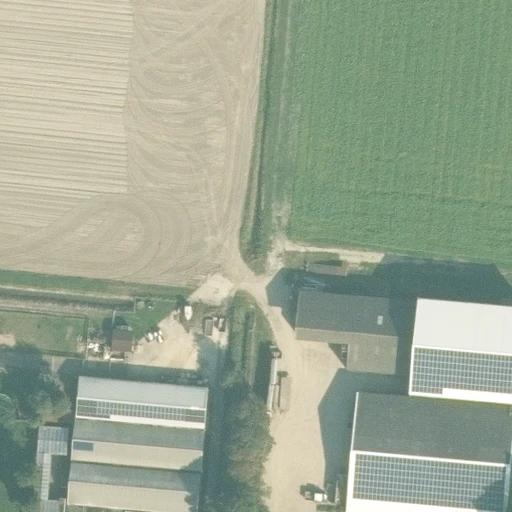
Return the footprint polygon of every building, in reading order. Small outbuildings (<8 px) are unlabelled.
[(422,378),(428,304),(302,293),(298,342),(350,348),(349,371),(422,378)] [(511,312),(428,304),(422,378),(420,401),(511,408),(511,312)] [(113,351),(128,353),(131,332),(115,330),(113,351)] [(66,511),(124,511),(134,511),(198,511),(209,391),(84,378),(80,377),(68,506),(67,506),(66,511)] [(509,511),(511,484),(511,408),(420,401),(359,395),(348,511),(509,511)] [(310,500),(331,503),(333,493),(312,489),(310,500)]
